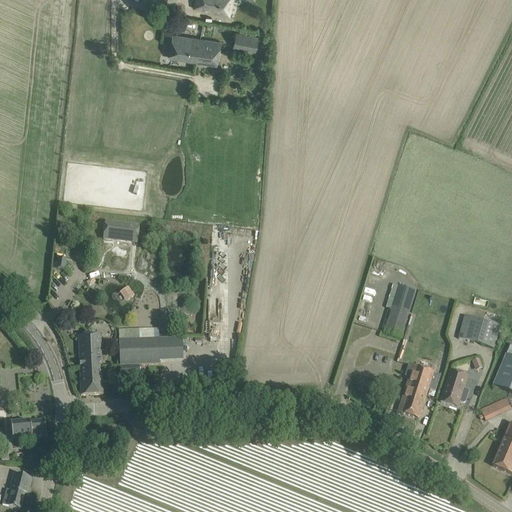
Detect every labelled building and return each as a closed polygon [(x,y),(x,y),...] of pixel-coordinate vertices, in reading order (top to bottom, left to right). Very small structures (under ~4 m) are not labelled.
[(232,0),(195,0),(193,8),(206,11),(208,9),(214,10),(214,13),(229,16),(232,0)] [(258,37),(236,32),(233,47),(255,52),(258,37)] [(172,35),(168,58),(196,62),(200,39),(172,35)] [(200,39),(196,62),(216,65),(220,42),(200,39)] [(138,228),(107,224),(105,240),(136,244),(138,228)] [(66,260),(59,259),(57,269),(64,271),(66,260)] [(384,333),(401,339),(415,291),(398,286),(384,333)] [(129,301),(135,296),(128,287),(120,293),(124,299),(126,297),(129,301)] [(511,298),(502,296),(499,306),(511,309),(511,298)] [(493,349),(499,326),(465,316),(458,339),(493,349)] [(158,330),(119,331),(120,367),(140,366),(160,365),(160,363),(159,353),(183,352),(182,339),(159,340),(159,337),(158,330)] [(101,336),(78,337),(78,338),(80,367),(102,366),(101,336)] [(506,355),(496,378),(511,384),(511,357),(506,355)] [(476,372),(482,369),(478,360),(473,362),(476,372)] [(102,366),(80,367),(81,396),(103,395),(103,394),(102,366)] [(409,366),(405,377),(410,379),(406,390),(425,397),(428,389),(435,392),(440,377),(433,374),(414,368),(409,366)] [(466,377),(450,372),(440,403),(457,408),(459,402),(463,403),(465,402),(468,394),(462,392),(466,377)] [(401,414),(418,419),(425,397),(406,390),(403,400),(405,401),(401,414)] [(511,410),(506,400),(481,411),(485,421),(511,410)] [(45,422),(11,425),(13,439),(46,436),(45,422)] [(492,467),(510,474),(511,469),(511,425),(511,424),(492,467)] [(12,444),(0,445),(0,449),(1,456),(13,455),(12,444)] [(32,480),(14,475),(10,491),(7,490),(2,505),(4,506),(20,510),(24,495),(27,496),(32,480)]
